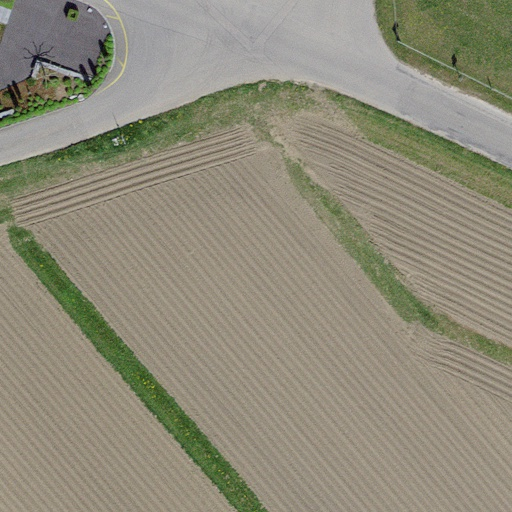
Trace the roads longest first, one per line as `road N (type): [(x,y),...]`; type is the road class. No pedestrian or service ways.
road 1 (unclassified): [(0,140),(280,48)]
road 2 (unclassified): [(280,48),(511,150)]
road 3 (residential): [(137,0),(280,48)]
